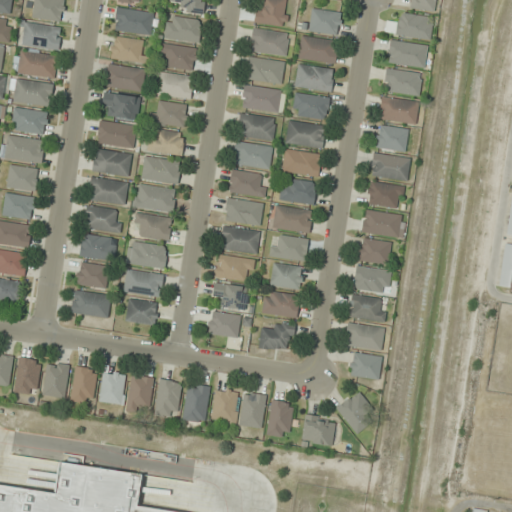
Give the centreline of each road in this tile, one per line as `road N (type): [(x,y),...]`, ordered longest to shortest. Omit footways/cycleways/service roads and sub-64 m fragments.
road 1 (residential): [(317,379),(374,0)]
road 2 (residential): [(182,354),(233,0)]
road 3 (residential): [(48,333),(94,0)]
road 4 (residential): [(317,379),(0,325)]
